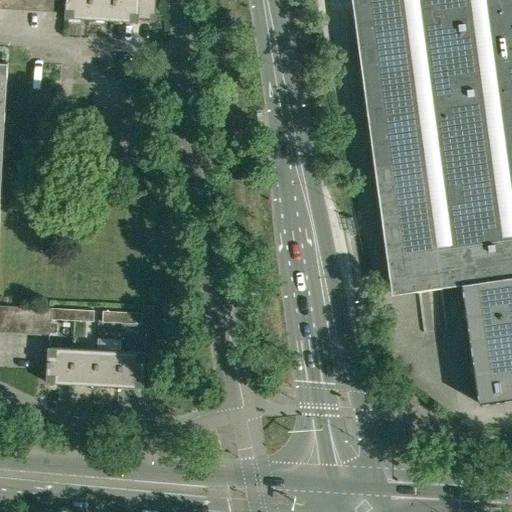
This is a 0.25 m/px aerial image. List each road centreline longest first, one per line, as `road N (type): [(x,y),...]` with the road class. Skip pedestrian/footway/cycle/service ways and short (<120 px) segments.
road 1 (secondary): [(379,489),(274,0)]
road 2 (secondary): [(257,0),(334,487)]
road 3 (secondary): [(334,487),(0,468)]
road 4 (residential): [(165,48),(0,41)]
road 5 (secondary): [(511,495),(379,489)]
